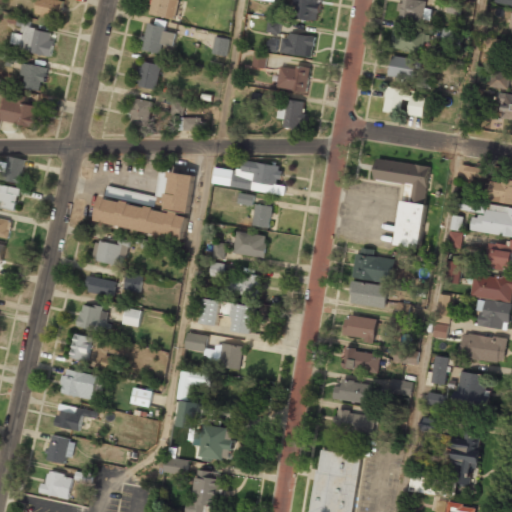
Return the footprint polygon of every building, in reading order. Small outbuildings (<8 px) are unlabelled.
[(58,0),(37,0),(37,15),(58,16),(58,0)] [(153,0),(150,15),(176,19),(179,0),(153,0)] [(318,0),(293,0),(294,6),(298,6),(297,19),(318,20),(318,0)] [(426,0),(423,0),(400,0),(398,18),(424,20),(425,10),(426,0)] [(460,15),(463,2),(454,0),(448,0),(447,13),(460,15)] [(279,33),(281,22),(268,21),(267,32),(279,33)] [(50,56),(55,30),(21,23),(19,34),(12,32),(10,43),(20,45),(19,50),(50,56)] [(142,50),(161,53),(163,44),(174,47),(176,33),(166,31),(167,26),(147,23),(142,50)] [(428,30),(395,24),(390,48),(423,53),(428,30)] [(461,45),(462,31),(443,29),(441,43),(461,45)] [(283,34),(281,54),(313,57),(315,37),(283,34)] [(228,56),(229,38),(214,37),(213,54),(228,56)] [(267,57),(254,55),(252,66),(265,68),(267,57)] [(417,80),(419,59),(392,56),(390,77),(417,80)] [(139,87),(158,89),(160,64),(141,62),(139,87)] [(49,68),(23,63),(21,75),(25,75),(23,87),(40,91),(42,82),(46,83),(49,68)] [(308,92),(311,68),(297,65),(296,68),(280,66),(277,88),(308,92)] [(511,72),(491,71),(490,87),(510,89),(511,72)] [(423,116),(426,95),(409,93),(409,89),(387,86),(384,111),(401,113),(403,99),(410,100),(408,115),(423,116)] [(511,119),(511,94),(499,93),(497,103),(503,104),(501,118),(511,119)] [(35,128),(39,105),(3,98),(0,114),(0,129),(2,121),(35,128)] [(149,125),(153,101),(131,98),(128,122),(149,125)] [(283,127),(300,130),(305,101),(288,99),(287,105),(280,104),(277,118),(285,119),(283,127)] [(184,117),(185,103),(172,102),(172,115),(179,115),(178,130),(205,131),(205,118),(184,117)] [(0,172),(0,178),(21,184),(27,160),(4,155),(0,172)] [(430,166),(377,159),(375,180),(406,184),(405,199),(426,201),(430,166)] [(213,184),(285,195),(287,186),(279,185),(282,166),(244,160),(242,171),(216,167),(213,184)] [(460,178),(487,180),(488,167),(460,166),(460,178)] [(185,237),(196,175),(161,169),(156,197),(164,198),(163,209),(133,204),(135,192),(105,187),(99,223),(185,237)] [(511,179),(503,178),(503,183),(492,181),(490,200),(511,203),(511,179)] [(16,210),(20,188),(0,184),(0,201),(3,202),(2,207),(16,210)] [(255,195),(239,193),(238,203),(253,205),(255,195)] [(460,209),(484,214),(486,204),(462,200),(460,209)] [(419,248),(427,205),(403,201),(395,244),(419,248)] [(270,228),(274,206),(257,204),(253,225),(270,228)] [(511,207),(489,204),(487,217),(473,215),(470,230),(511,236),(511,207)] [(0,236),(8,238),(13,221),(0,218),(0,236)] [(449,247),(461,247),(461,232),(449,231),(449,247)] [(266,257),(267,234),(236,232),(235,255),(266,257)] [(124,266),(130,240),(120,238),(118,245),(97,240),(93,259),(124,266)] [(485,266),(511,271),(511,239),(510,239),(509,245),(490,242),(485,266)] [(214,258),(225,259),(225,243),(214,243),(214,258)] [(374,256),(375,249),(359,247),(354,277),(391,283),(395,259),(374,256)] [(460,284),(463,263),(451,261),(448,282),(460,284)] [(224,278),(225,263),(212,262),(210,276),(224,278)] [(477,325),(509,330),(511,309),(511,283),(510,283),(511,272),(511,271),(504,271),(503,278),(474,274),(471,297),(480,299),(477,325)] [(141,292),(144,276),(128,273),(125,289),(141,292)] [(230,294),(259,293),(259,274),(229,275),(230,294)] [(86,291),(114,297),(117,281),(90,276),(86,291)] [(350,302),(385,309),(389,287),(354,280),(350,302)] [(448,323),(452,295),(440,294),(436,321),(448,323)] [(201,323),(218,326),(222,301),(205,298),(201,323)] [(78,326),(108,334),(111,323),(106,321),(109,310),(84,303),(78,326)] [(233,332),(253,333),(255,305),(234,304),(233,332)] [(124,324),(140,327),(143,310),(127,307),(124,324)] [(346,315),(344,337),(375,340),(377,319),(346,315)] [(433,337),(447,339),(449,325),(436,323),(433,337)] [(93,337),(75,333),(71,357),(89,361),(93,337)] [(208,335),(188,333),(187,350),(207,351),(208,335)] [(508,339),(464,333),(461,357),(504,363),(508,339)] [(241,369),(244,346),(223,344),(221,367),(241,369)] [(343,368),(379,373),(381,354),(346,349),(343,368)] [(419,350),(396,349),(395,362),(418,364),(419,350)] [(117,358),(105,355),(103,368),(115,370),(117,358)] [(433,383),(447,384),(449,357),(434,356),(433,383)] [(98,374),(65,370),(62,394),(95,398),(98,374)] [(455,404),(489,408),(490,389),(487,389),(488,375),(459,372),(455,404)] [(334,398),(372,405),(376,385),(343,379),(342,386),(336,385),(334,398)] [(411,395),(413,382),(392,379),(390,393),(411,395)] [(151,406),(153,390),(134,388),(132,404),(151,406)] [(445,394),(429,392),(428,405),(444,407),(445,394)] [(93,409),(59,405),(57,427),(82,430),(83,416),(92,417),(93,409)] [(374,437),(377,416),(338,410),(334,431),(374,437)] [(421,431),(437,433),(440,419),(423,417),(421,431)] [(188,451),(192,428),(172,425),(168,448),(188,451)] [(198,431),(196,445),(203,446),(202,458),(233,461),(235,428),(206,426),(206,432),(198,431)] [(478,457),(482,438),(466,434),(465,438),(456,437),(453,452),(478,457)] [(47,460),(65,464),(67,457),(73,458),(77,441),(52,435),(47,460)] [(354,511),(362,455),(320,450),(311,511),(354,511)] [(409,491),(455,498),(457,484),(470,486),(473,468),(478,469),(480,458),(452,453),(448,481),(411,476),(409,491)] [(189,461),(167,458),(165,472),(187,475),(189,461)] [(190,511),(215,511),(221,473),(196,469),(190,511)] [(40,494),(71,498),(74,475),(49,472),(48,483),(42,483),(40,494)] [(448,511),(474,511),(475,507),(450,503),(448,511)]
